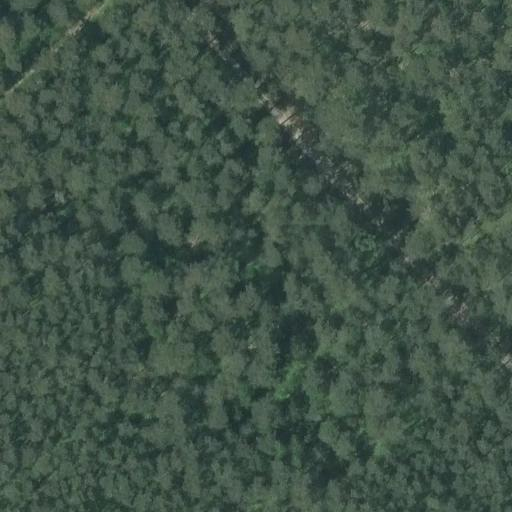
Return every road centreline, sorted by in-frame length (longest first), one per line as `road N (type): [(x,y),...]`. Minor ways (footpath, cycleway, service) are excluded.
road 1 (track): [(164,0),(511,389)]
road 2 (track): [(0,89),(98,0)]
